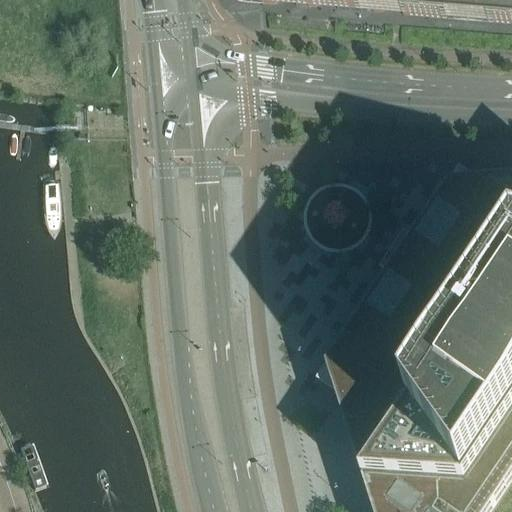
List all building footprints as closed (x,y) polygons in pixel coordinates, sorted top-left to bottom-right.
[(511,0),(232,0),(234,1),(235,1),(238,2),(240,2),(244,3),(263,4),(273,5),(296,7),(308,8),(315,8),(337,10),(373,13),(380,13),(381,13),(382,13),(385,10),(386,10),(386,9),(386,8),(387,8),(387,7),(403,9),(403,16),(511,24),(511,0)] [(305,25),(305,40),(326,40),(326,24),(305,25)] [(437,45),(438,28),(420,27),(420,44),(437,45)] [(397,264),(398,267),(399,269),(392,279),(391,279),(328,372),(330,376),(331,373),(340,379),(339,381),(339,384),(340,386),(342,387),(344,387),(346,386),(347,384),(356,390),(341,412),(373,511),(511,511),(511,185),(493,187),(478,209),(469,203),(470,201),(470,199),(468,197),(466,196),(464,197),(462,198),(453,192),(455,190),(451,190),(412,248),(413,248),(406,259),(404,258),(401,258),(399,259),(397,262),(397,264)] [(46,489),(32,449),(20,453),(34,493),(46,489)]
